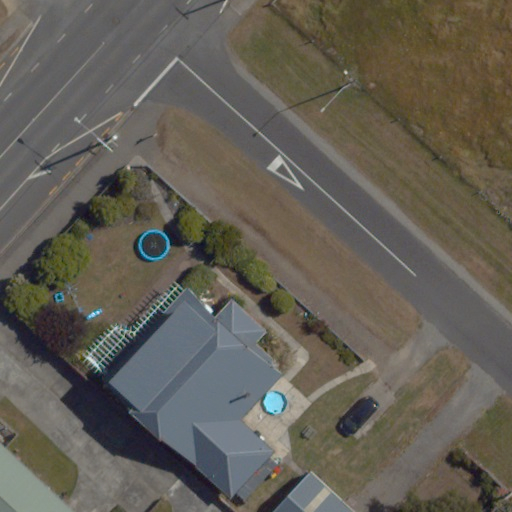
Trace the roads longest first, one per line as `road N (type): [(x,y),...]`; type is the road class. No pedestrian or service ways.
road 1 (residential): [(128,15),(511,361)]
road 2 (primary): [(128,15),(0,156)]
